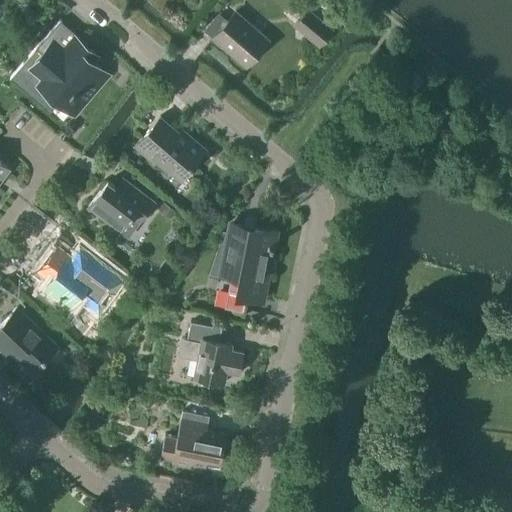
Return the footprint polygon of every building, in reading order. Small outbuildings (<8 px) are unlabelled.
[(319,46),(332,31),(307,10),(294,26),(319,46)] [(244,66),(267,40),(234,12),(212,38),(244,66)] [(41,52),(28,67),(40,77),(42,79),(38,83),(58,101),(71,111),(77,104),(81,107),(107,77),(98,69),(100,68),(93,62),(90,59),(93,56),(87,52),(90,49),(79,39),(69,31),(69,32),(59,23),(61,21),(59,19),(34,48),(36,50),(37,49),(41,52)] [(188,136),(185,138),(159,116),(134,146),(154,163),(156,160),(179,180),(205,150),(188,136)] [(106,182),(87,207),(120,232),(127,237),(139,222),(154,202),(126,181),(118,191),(106,182)] [(260,300),(274,232),(254,228),(253,231),(231,227),(214,307),(236,311),(239,296),(260,300)] [(56,249),(40,270),(51,278),(45,287),(70,306),(76,299),(98,316),(125,281),(92,256),(77,245),(67,257),(56,249)] [(32,372),(57,347),(16,309),(0,325),(0,347),(7,354),(10,351),(32,372)] [(177,356),(196,360),(192,378),(223,384),(226,373),(238,375),(242,353),(231,350),(232,345),(218,342),(221,328),(190,322),(186,339),(181,338),(177,356)] [(205,429),(208,417),(181,411),(175,437),(164,435),(160,456),(172,459),(171,463),(189,467),(190,462),(204,465),(205,459),(220,462),(226,433),(205,429)]
